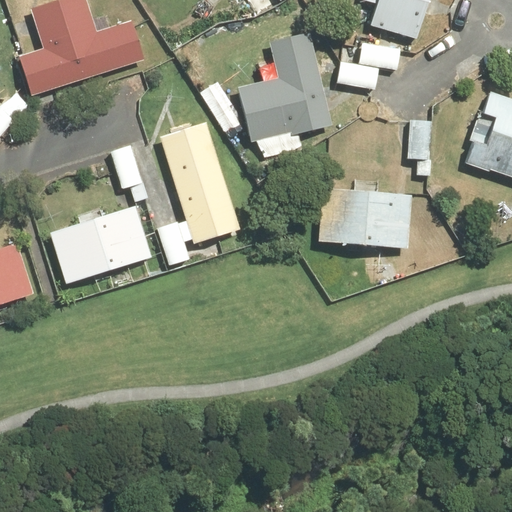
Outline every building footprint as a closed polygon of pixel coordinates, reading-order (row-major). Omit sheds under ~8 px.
[(20,56),(33,95),(145,60),(133,21),(96,32),(85,0),(52,0),(31,7),(44,48),(20,56)] [(418,41),(428,0),(379,0),(372,29),(418,41)] [(279,79),(239,88),(252,143),(335,124),(313,29),(270,39),(279,79)] [(394,47),(355,43),(353,65),(332,62),(329,85),(367,90),(370,67),(392,69),(394,47)] [(511,174),(511,99),(488,91),(465,159),(511,174)] [(207,122),(161,136),(195,243),(240,228),(207,122)] [(431,125),(403,122),(400,158),(428,160),(431,125)] [(131,144),(103,152),(115,194),(126,191),(130,206),(147,201),(131,144)] [(323,186),(319,240),(409,247),(414,194),(323,186)] [(138,204),(51,232),(68,282),(154,254),(138,204)] [(20,243),(0,249),(0,303),(36,293),(20,243)]
